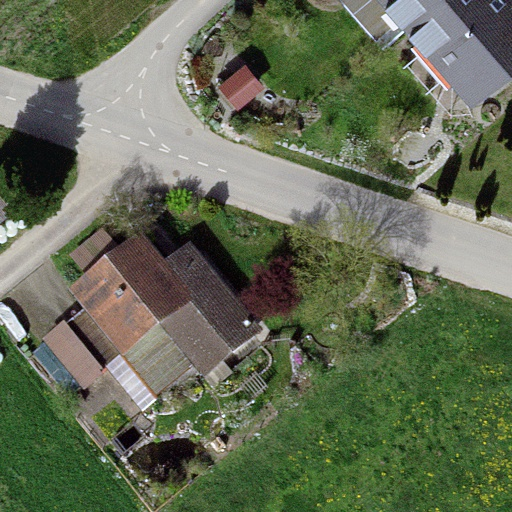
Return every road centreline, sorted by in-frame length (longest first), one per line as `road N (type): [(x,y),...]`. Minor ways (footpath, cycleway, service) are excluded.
road 1 (residential): [(111,129),(511,269)]
road 2 (track): [(0,274),(92,199),(111,129)]
road 3 (residential): [(111,129),(170,32),(201,0)]
